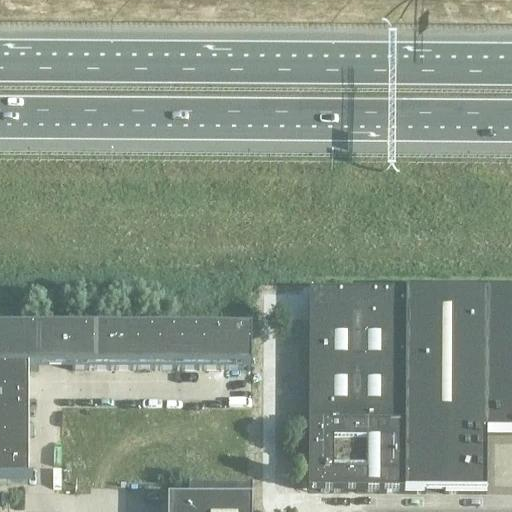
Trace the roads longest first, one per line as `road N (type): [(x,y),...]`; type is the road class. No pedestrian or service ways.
road 1 (motorway): [(0,109),(511,113)]
road 2 (motorway): [(511,70),(0,67)]
road 3 (unknown): [(45,511),(51,389),(250,387)]
